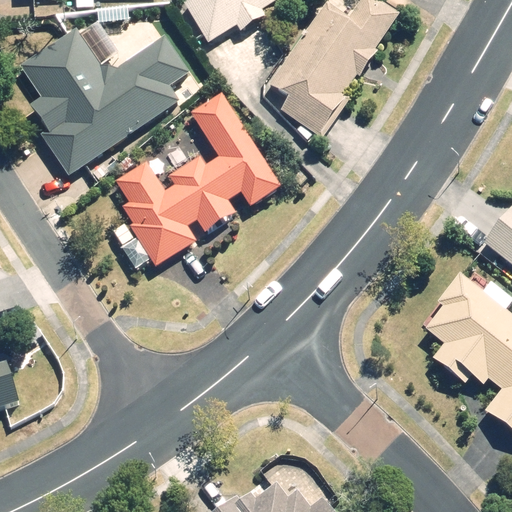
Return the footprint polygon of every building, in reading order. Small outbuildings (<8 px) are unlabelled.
[(71,0),(72,16),(94,16),(94,0),(71,0)] [(194,0),(182,7),(205,49),(233,34),(237,41),(263,27),(258,17),(280,6),(285,15),(311,0),(194,0)] [(372,57),(396,24),(362,0),(347,0),(335,17),(321,7),(304,31),(300,28),(285,48),(293,54),(264,94),(283,108),(276,117),(316,146),(346,105),(342,102),(355,85),(358,87),(377,60),(372,57)] [(113,76),(101,75),(74,36),(17,74),(39,107),(27,114),(40,134),(35,137),(65,183),(178,109),(169,95),(188,83),(162,44),(113,76)] [(126,227),(111,237),(134,274),(145,267),(151,276),(194,249),(185,235),(195,229),(203,241),(234,222),(226,209),(238,201),(247,216),(278,197),(220,103),(187,124),(214,167),(201,175),(195,166),(165,185),(171,194),(162,199),(144,169),(112,189),(125,210),(118,214),(126,227)] [(511,211),(479,254),(511,279),(511,211)] [(511,307),(488,289),(480,300),(457,282),(422,325),(428,330),(420,340),(440,355),(428,369),(471,403),(484,386),(500,399),(483,421),(511,444),(511,325),(504,319),(511,308),(511,307)] [(0,415),(19,410),(7,367),(0,369),(0,415)] [(342,511),(332,499),(318,509),(306,493),(296,500),(286,485),(262,502),(255,492),(228,511),(342,511)]
